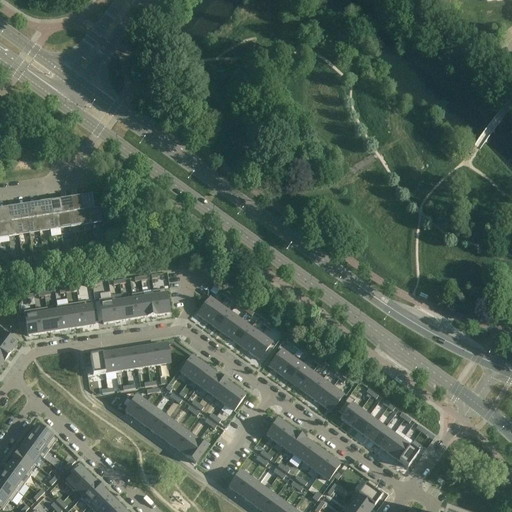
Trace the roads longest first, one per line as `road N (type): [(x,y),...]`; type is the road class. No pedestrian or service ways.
road 1 (secondary): [(58,100),(474,403)]
road 2 (secondary): [(497,365),(378,301),(83,87)]
road 3 (residential): [(408,493),(181,330),(75,346)]
road 4 (residential): [(75,346),(82,393),(244,511)]
road 5 (residential): [(36,400),(147,511)]
